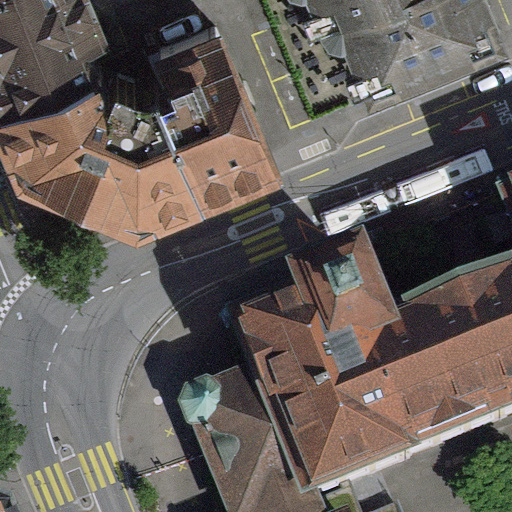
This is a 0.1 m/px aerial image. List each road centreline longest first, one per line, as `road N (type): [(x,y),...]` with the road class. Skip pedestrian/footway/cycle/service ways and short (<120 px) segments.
road 1 (residential): [(511,116),(99,293),(52,350)]
road 2 (residential): [(52,350),(43,396),(88,511)]
